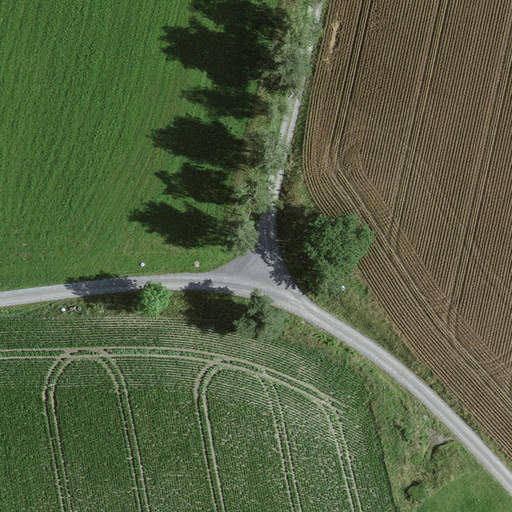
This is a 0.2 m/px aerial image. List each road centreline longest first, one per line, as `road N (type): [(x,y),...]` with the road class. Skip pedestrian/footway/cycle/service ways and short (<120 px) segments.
road 1 (track): [(511,486),(402,372),(310,312),(250,290)]
road 2 (track): [(250,290),(319,0)]
